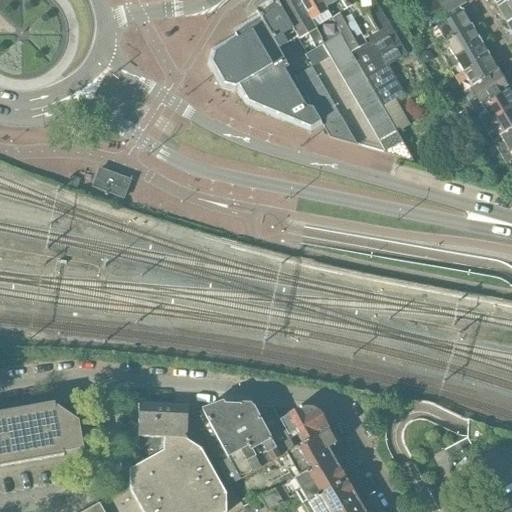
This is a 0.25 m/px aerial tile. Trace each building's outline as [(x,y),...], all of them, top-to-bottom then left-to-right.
[(277,50),(296,38),(274,0),(272,0),(256,13),(259,17),(258,17),(277,50)] [(295,0),(274,0),(296,38),(298,41),(306,36),(315,50),(322,46),(323,45),(295,0)] [(318,0),(295,0),(323,45),(340,36),(325,10),(318,0)] [(339,0),(318,0),(325,10),(340,0),(339,0)] [(346,0),(357,18),(352,21),(341,0),(340,1),(340,0),(325,10),(340,36),(355,63),(361,71),(366,81),(372,91),(378,101),(384,111),(389,121),(396,132),(397,135),(411,126),(397,100),(404,95),(389,67),(408,57),(374,0),(346,0)] [(422,22),(442,10),(436,1),(435,0),(416,0),(419,5),(413,8),(422,22)] [(436,0),(445,15),(466,3),(464,0),(436,0)] [(492,0),(497,8),(510,0),(492,0)] [(511,0),(510,0),(497,8),(506,23),(511,19),(511,0)] [(471,26),(462,11),(429,34),(433,41),(441,36),(445,44),(471,26)] [(207,65),(208,66),(222,90),(235,93),(237,92),(245,106),(310,134),(322,127),(316,117),(311,107),(305,97),(299,88),(294,79),(277,50),(258,17),(232,31),(236,37),(211,50),(207,65)] [(480,41),(476,34),(471,26),(445,44),(437,48),(442,55),(449,50),(454,58),(480,41)] [(323,45),(322,46),(329,58),(338,73),(355,63),(340,36),(323,45)] [(489,56),(480,41),(454,58),(446,63),(450,70),(458,65),(463,73),(489,56)] [(315,50),(314,51),(321,63),(329,58),(322,46),(315,50)] [(314,51),(304,56),(312,68),(321,63),(314,51)] [(497,71),(489,56),(463,73),(454,78),(459,85),(467,80),(471,89),(497,71)] [(355,63),(338,73),(343,81),(361,71),(355,63)] [(312,68),(294,79),(299,88),(317,77),(312,68)] [(361,71),(343,81),(349,91),(366,81),(361,71)] [(507,87),(497,71),(471,89),(464,94),(469,101),(476,97),(481,104),(507,87)] [(317,77),(299,88),(305,97),(322,87),(317,77)] [(366,81),(349,91),(355,102),(372,91),(366,81)] [(322,87),(305,97),(311,107),(328,97),(322,87)] [(511,108),(511,97),(508,90),(483,107),(487,113),(478,118),(483,126),(511,108)] [(372,91),(355,102),(361,111),(378,101),(372,91)] [(328,97),(311,107),(316,117),(334,107),(328,97)] [(378,101),(361,111),(366,121),(384,111),(378,101)] [(334,107),(316,117),(322,127),(324,130),(341,120),(334,107)] [(511,108),(483,126),(488,133),(496,129),(500,136),(511,129),(511,108)] [(384,111),(366,121),(372,131),(389,121),(384,111)] [(356,145),(341,120),(324,130),(329,138),(357,146),(356,145)] [(389,121),(372,131),(378,142),(396,132),(389,121)] [(511,149),(511,129),(500,136),(505,144),(497,149),(501,156),(511,149)] [(396,132),(378,142),(379,144),(385,154),(413,162),(397,135),(396,132)] [(511,149),(501,156),(505,164),(511,159),(511,149)] [(99,170),(92,187),(123,199),(130,182),(99,170)] [(70,177),(67,185),(77,189),(80,180),(70,177)] [(0,468),(39,461),(39,462),(42,461),(63,457),(63,455),(84,452),(79,422),(57,407),(54,408),(54,404),(32,408),(32,407),(29,408),(30,408),(0,413),(0,468)] [(188,408),(174,407),(139,406),(137,438),(186,440),(188,408)] [(229,461),(221,466),(219,467),(228,483),(230,486),(285,455),(294,450),(279,422),(271,408),(218,406),(202,412),(229,461)] [(327,431),(317,413),(313,415),(311,410),(298,409),(285,416),(286,418),(279,422),(294,450),(303,445),(327,431)] [(335,444),(327,431),(303,445),(294,450),(285,455),(292,468),(287,471),(288,474),(270,484),(274,491),(332,459),(327,449),(335,444)] [(225,511),(225,495),(221,486),(228,483),(219,467),(212,470),(201,449),(186,440),(137,438),(138,454),(143,463),(129,471),(129,490),(141,511),(225,511)] [(274,491),(260,499),(267,511),(269,511),(296,497),(302,506),(346,481),(332,459),(274,491)] [(346,481),(302,506),(305,511),(343,511),(359,503),(354,495),(346,481)] [(141,511),(129,490),(128,489),(86,511),(141,511)] [(243,508),(254,502),(249,494),(239,499),(243,508)] [(511,511),(511,496),(483,511),(511,511)] [(254,502),(243,508),(245,511),(258,511),(259,511),(254,502)] [(363,511),(359,503),(343,511),(363,511)]
